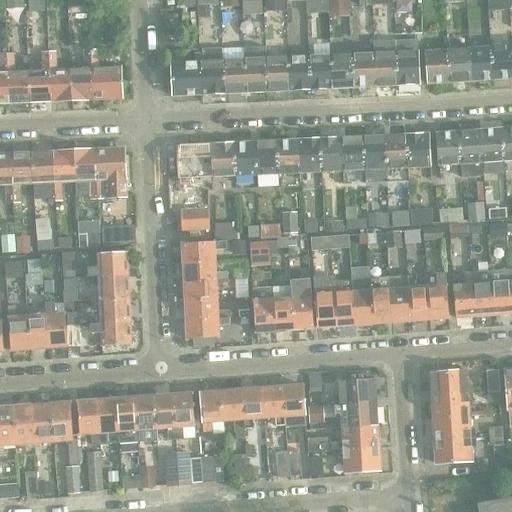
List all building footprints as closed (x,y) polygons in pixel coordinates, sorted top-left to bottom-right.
[(24,8),(24,0),(6,0),(7,10),(20,9),(20,8),(24,8)] [(43,13),(42,0),(24,0),(24,8),(25,14),(43,13)] [(242,0),(243,17),(262,15),(261,0),(242,0)] [(281,0),(262,0),(263,12),(282,12),(281,0)] [(349,10),(348,0),(328,0),(329,11),(349,10)] [(509,10),(508,0),(487,0),(488,11),(509,10)] [(419,86),(418,53),(417,41),(395,42),(395,54),(397,87),(419,86)] [(511,79),(511,47),(490,48),(492,81),(511,79)] [(492,81),(490,48),(468,50),(470,82),(492,81)] [(222,95),(221,62),(220,49),(201,50),(202,63),(200,63),(202,96),(222,95)] [(470,82),(468,50),(447,51),(449,84),(470,82)] [(122,100),(121,68),(98,70),(97,51),(91,52),(93,101),(122,100)] [(449,84),(447,51),(426,53),(428,85),(449,84)] [(93,101),(91,52),(84,52),(84,70),(71,71),(72,102),(93,101)] [(72,102),(71,71),(56,71),(55,53),(49,54),(51,103),(72,102)] [(51,103),(49,54),(42,54),(43,72),(28,73),(29,104),(51,103)] [(397,87),(395,54),(373,55),(373,56),(375,88),(397,87)] [(0,105),(9,105),(7,56),(0,55),(0,59),(1,74),(0,73),(0,105)] [(29,104),(28,73),(14,73),(13,55),(7,56),(9,105),(29,104)] [(202,96),(200,63),(200,55),(195,55),(196,63),(171,64),(173,97),(202,96)] [(375,88),(373,56),(373,55),(351,56),(352,89),(375,88)] [(352,89),(351,56),(329,57),(330,90),(352,89)] [(330,90),(329,57),(306,58),(308,91),(330,90)] [(308,91),(306,58),(284,59),(286,92),(308,91)] [(286,92),(284,59),(263,60),(264,93),(286,92)] [(264,93),(263,60),(241,61),(243,94),(264,93)] [(243,94),(241,61),(221,62),(222,95),(243,94)] [(511,161),(511,129),(502,130),(504,162),(511,161)] [(502,130),(480,132),(482,164),(483,172),(505,170),(504,162),(502,130)] [(482,164),(480,132),(459,133),(461,165),(482,164)] [(461,165),(459,133),(436,135),(439,167),(461,165)] [(430,168),(429,135),(406,136),(407,169),(430,168)] [(407,169),(406,136),(384,137),(385,170),(407,169)] [(385,170),(384,137),(362,138),(363,171),(385,170)] [(363,171),(362,138),(340,139),(341,172),(363,171)] [(341,172),(340,139),(319,140),(321,173),(341,172)] [(321,173),(319,140),(299,141),(301,174),(321,173)] [(301,174),(299,141),(276,142),(278,175),(301,174)] [(278,175),(276,142),(255,143),(257,176),(278,175)] [(257,176),(255,143),(233,144),(234,177),(257,176)] [(234,177),(233,144),(211,145),(212,178),(234,177)] [(212,178),(211,145),(177,147),(179,180),(212,178)] [(127,199),(125,154),(125,149),(95,151),(97,200),(127,199)] [(97,200),(95,151),(73,152),(75,183),(76,197),(91,196),(91,200),(97,200)] [(75,183),(73,152),(53,153),(55,202),(62,202),(61,184),(75,183)] [(55,202),(53,153),(32,154),(34,185),(34,200),(48,200),(48,202),(55,202)] [(34,185),(32,154),(11,155),(14,204),(20,204),(19,186),(34,185)] [(14,204),(11,155),(0,155),(0,186),(6,186),(7,204),(14,204)] [(485,221),(484,210),(484,203),(467,204),(468,222),(485,221)] [(210,230),(209,210),(181,212),(182,232),(210,230)] [(463,222),(462,210),(439,211),(440,224),(445,224),(463,222)] [(431,211),(410,212),(410,215),(411,226),(426,225),(432,225),(431,211)] [(507,219),(506,211),(489,212),(490,220),(507,219)] [(298,234),(297,213),(282,214),(283,235),(298,234)] [(384,214),(367,215),(368,227),(384,227),(384,214)] [(409,227),(408,215),(391,216),(392,228),(409,227)] [(317,234),(317,222),(316,220),(304,221),(305,234),(317,234)] [(366,220),(361,220),(346,220),(346,231),(367,230),(366,220)] [(342,222),(325,222),(325,233),(342,232),(342,222)] [(280,225),(271,225),(260,226),(261,238),(281,237),(280,225)] [(258,227),(247,227),(248,239),(259,238),(258,227)] [(479,227),(467,228),(468,237),(480,236),(481,236),(481,227),(479,227)] [(452,229),(449,229),(450,239),(453,239),(468,238),(468,237),(467,228),(452,229)] [(443,240),(442,229),(422,231),(423,241),(443,240)] [(134,230),(103,232),(104,247),(135,245),(134,230)] [(237,230),(215,232),(215,242),(234,241),(238,241),(238,240),(237,230)] [(404,249),(403,232),(387,233),(388,250),(404,249)] [(413,242),(412,232),(405,232),(405,243),(413,242)] [(99,234),(88,235),(88,248),(100,247),(99,234)] [(369,245),(368,234),(357,235),(358,246),(369,245)] [(376,245),(375,234),(368,234),(369,245),(376,245)] [(16,251),(15,236),(3,236),(4,252),(16,251)] [(308,253),(306,236),(299,237),(299,239),(287,240),(289,249),(300,248),(300,254),(308,253)] [(344,236),(330,237),(331,248),(344,247),(344,236)] [(331,248),(330,237),(311,238),(312,249),(331,248)] [(30,255),(30,238),(17,238),(17,255),(30,255)] [(70,238),(57,238),(58,249),(71,249),(70,238)] [(289,249),(287,240),(287,238),(277,239),(277,242),(269,243),(270,255),(278,255),(278,250),(289,249)] [(49,251),(48,242),(36,242),(37,252),(49,251)] [(244,242),(231,242),(231,256),(244,256),(244,242)] [(215,263),(215,251),(226,250),(226,243),(182,245),(183,265),(215,263)] [(269,256),(268,244),(252,245),(253,258),(269,256)] [(128,276),(127,254),(97,256),(98,269),(88,269),(88,278),(128,276)] [(41,260),(28,261),(29,271),(42,271),(41,260)] [(21,262),(5,263),(6,275),(21,274),(21,262)] [(216,275),(215,263),(183,265),(184,284),(228,282),(227,274),(216,275)] [(75,266),(63,267),(63,279),(75,278),(75,266)] [(355,326),(352,281),(341,282),(341,268),(332,268),(333,271),(337,328),(355,326)] [(247,280),(246,271),(234,272),(234,281),(247,280)] [(333,271),(313,273),(317,329),(337,328),(333,271)] [(511,315),(509,271),(490,272),(493,316),(511,315)] [(493,316),(490,272),(471,274),(474,318),(493,316)] [(309,274),(290,275),(291,288),(294,331),(313,330),(309,274)] [(449,320),(445,274),(426,276),(427,288),(430,321),(449,320)] [(474,318),(471,274),(464,274),(465,286),(453,287),(456,319),(474,318)] [(129,300),(128,276),(88,278),(89,287),(99,286),(99,301),(129,300)] [(430,321),(427,288),(417,288),(416,276),(408,277),(411,322),(430,321)] [(411,322),(408,277),(390,278),(393,324),(411,322)] [(393,324),(390,278),(371,280),(375,325),(393,324)] [(76,280),(68,280),(63,280),(64,292),(77,292),(76,280)] [(247,290),(247,280),(234,281),(234,290),(247,290)] [(375,325),(371,280),(352,281),(355,326),(375,325)] [(53,282),(51,282),(44,282),(44,294),(54,293),(53,282)] [(217,300),(217,289),(228,288),(228,282),(184,284),(185,302),(217,300)] [(294,331),(291,288),(271,289),(274,332),(294,331)] [(271,289),(253,291),(256,334),(274,332),(271,289)] [(131,324),(129,300),(99,301),(100,316),(90,317),(90,326),(131,324)] [(218,312),(217,300),(185,302),(186,321),(229,319),(229,312),(218,312)] [(67,348),(65,315),(53,316),(52,304),(44,305),(48,349),(67,348)] [(48,349),(44,305),(37,305),(38,317),(27,318),(30,351),(48,349)] [(30,351),(27,318),(16,318),(15,307),(8,308),(11,352),(30,351)] [(78,326),(77,314),(66,314),(67,327),(78,326)] [(219,338),(219,326),(230,326),(229,319),(186,321),(187,341),(219,338)] [(132,345),(131,324),(90,326),(91,334),(101,334),(102,347),(132,345)] [(79,347),(79,327),(67,327),(67,347),(79,347)] [(376,403),(375,381),(370,382),(369,372),(345,374),(346,383),(339,384),(340,398),(335,399),(336,406),(376,403)] [(467,386),(466,372),(431,375),(432,398),(473,395),(472,386),(467,386)] [(499,392),(498,372),(487,373),(489,393),(499,392)] [(306,425),(303,386),(282,388),(285,427),(306,425)] [(282,388),(262,389),(264,419),(275,418),(276,427),(285,427),(282,388)] [(264,419),(262,389),(241,391),(244,430),(254,429),(253,420),(264,419)] [(244,430),(241,391),(221,392),(223,422),(235,422),(236,441),(245,440),(244,430)] [(223,422),(221,392),(192,395),(194,427),(203,427),(203,433),(213,432),(212,423),(223,422)] [(500,401),(499,392),(489,393),(489,401),(500,401)] [(194,427),(192,395),(172,396),(175,440),(183,440),(182,428),(194,427)] [(469,418),(468,403),(473,403),(473,395),(432,398),(433,420),(469,418)] [(175,440),(172,396),(154,397),(156,430),(168,429),(169,441),(175,440)] [(154,397),(135,399),(138,443),(157,442),(156,430),(154,397)] [(138,443),(135,399),(117,400),(119,433),(120,444),(138,443)] [(117,400),(97,401),(100,446),(120,444),(117,400)] [(100,446),(97,401),(78,403),(80,436),(92,435),(93,446),(100,446)] [(71,403),(50,405),(53,443),(68,442),(70,466),(79,465),(77,441),(73,441),(71,403)] [(378,426),(376,403),(336,406),(336,415),(341,415),(342,429),(378,426)] [(53,443),(50,405),(32,406),(35,445),(53,443)] [(35,445),(32,406),(13,408),(16,446),(35,445)] [(324,407),(321,407),(309,408),(310,424),(324,422),(324,407)] [(0,447),(16,446),(13,408),(0,408),(0,447)] [(470,431),(469,418),(433,420),(435,442),(475,439),(475,431),(470,431)] [(379,449),(378,426),(342,429),(343,443),(338,443),(338,451),(379,449)] [(503,437),(502,428),(489,429),(490,438),(503,437)] [(503,446),(503,441),(503,437),(490,438),(490,447),(503,446)] [(472,462),(471,448),(476,448),(475,439),(435,442),(436,465),(472,462)] [(320,453),(320,444),(311,445),(311,453),(320,453)] [(380,471),(379,449),(338,451),(339,460),(344,460),(345,474),(380,471)] [(302,477),(300,451),(287,453),(287,454),(288,478),(302,477)] [(288,478),(287,454),(287,453),(276,454),(278,479),(288,478)] [(191,485),(189,454),(176,455),(179,486),(191,485)] [(179,486),(176,455),(164,456),(167,487),(179,486)] [(248,481),(246,456),(234,457),(236,482),(248,481)] [(104,491),(101,458),(90,458),(92,492),(104,491)] [(217,458),(213,458),(201,459),(203,484),(224,482),(223,465),(217,458)] [(322,459),(309,460),(310,478),(323,477),(322,459)] [(81,494),(79,467),(68,468),(69,495),(81,494)] [(154,488),(153,478),(153,467),(140,468),(141,489),(154,488)] [(39,497),(37,472),(25,473),(27,498),(39,497)] [(50,482),(39,483),(40,495),(51,494),(50,482)] [(0,499),(19,498),(18,485),(0,486),(0,499)] [(511,511),(511,498),(478,505),(479,511),(511,511)]
